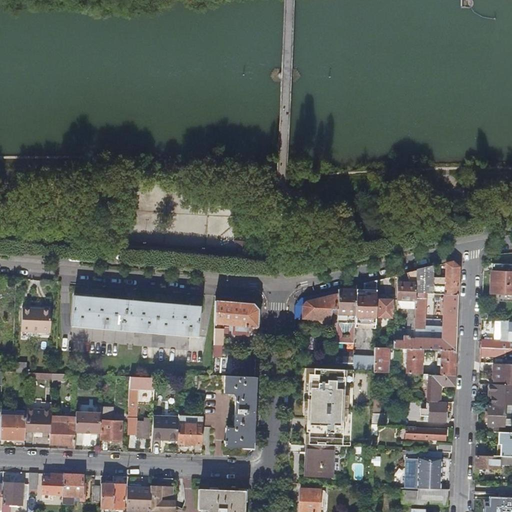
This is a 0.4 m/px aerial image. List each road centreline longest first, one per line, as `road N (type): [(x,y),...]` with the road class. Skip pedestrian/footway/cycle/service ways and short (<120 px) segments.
road 1 (residential): [(0,259),(276,284)]
road 2 (residential): [(471,239),(461,511)]
road 3 (residential): [(0,458),(269,469)]
road 4 (residential): [(276,284),(471,239)]
road 5 (residential): [(276,284),(269,469)]
